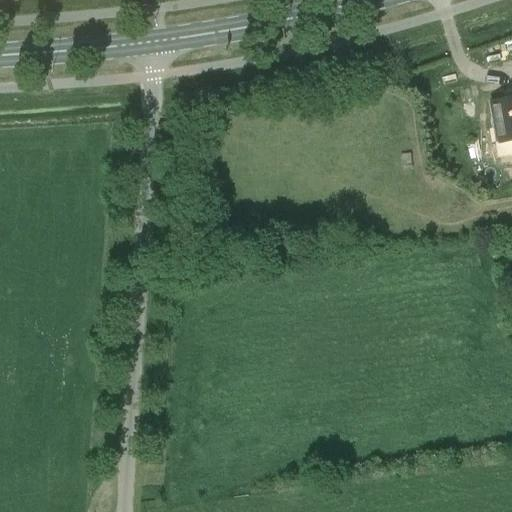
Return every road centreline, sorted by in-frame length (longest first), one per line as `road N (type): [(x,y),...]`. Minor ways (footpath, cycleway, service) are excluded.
road 1 (unclassified): [(121,511),(156,42)]
road 2 (secondary): [(156,42),(373,0)]
road 3 (secondary): [(0,57),(156,42)]
